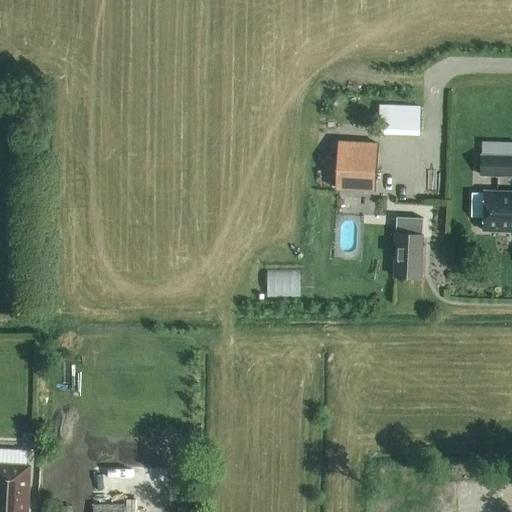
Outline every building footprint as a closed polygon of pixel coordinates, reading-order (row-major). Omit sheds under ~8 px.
[(424,132),(425,103),(384,102),(383,132),(424,132)] [(338,142),(336,189),(374,190),(377,145),(338,142)] [(511,176),(511,156),(481,156),(480,176),(511,176)] [(471,193),(470,217),(483,217),(483,231),(511,232),(511,192),(484,191),(484,194),(471,193)] [(395,234),(393,277),(420,278),(422,235),(423,219),(396,217),(395,234)] [(24,434),(23,450),(38,450),(39,434),(24,434)] [(0,511),(28,511),(30,464),(16,464),(0,462),(0,511)]
